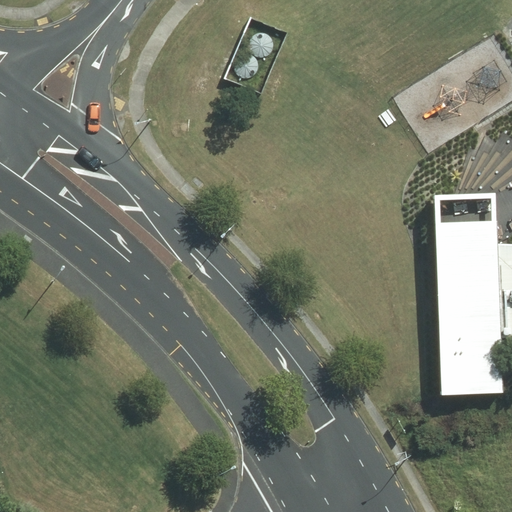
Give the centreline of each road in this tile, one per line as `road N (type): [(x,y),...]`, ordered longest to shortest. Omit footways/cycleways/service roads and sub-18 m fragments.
road 1 (secondary): [(78,145),(274,333),(388,511)]
road 2 (secondary): [(311,511),(225,380),(85,243)]
road 3 (secondary): [(85,243),(63,199),(16,151),(13,117),(23,94)]
road 4 (unclassified): [(132,0),(78,145)]
road 5 (unclassified): [(23,94),(53,47),(107,0)]
